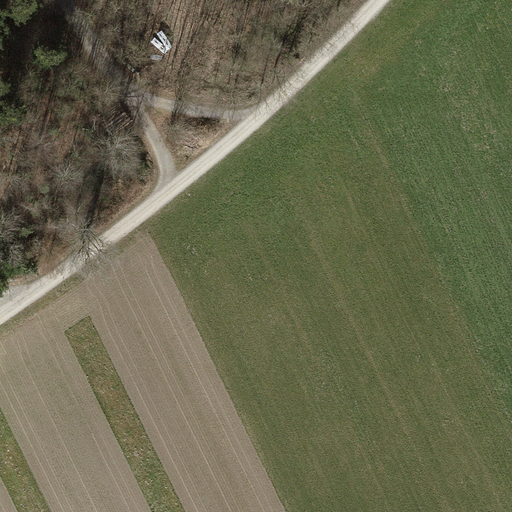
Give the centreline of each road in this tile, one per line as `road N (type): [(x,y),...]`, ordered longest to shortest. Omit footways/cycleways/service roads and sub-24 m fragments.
road 1 (track): [(383,0),(254,122),(3,317)]
road 2 (track): [(61,0),(132,97),(178,183)]
road 3 (track): [(254,122),(132,97)]
